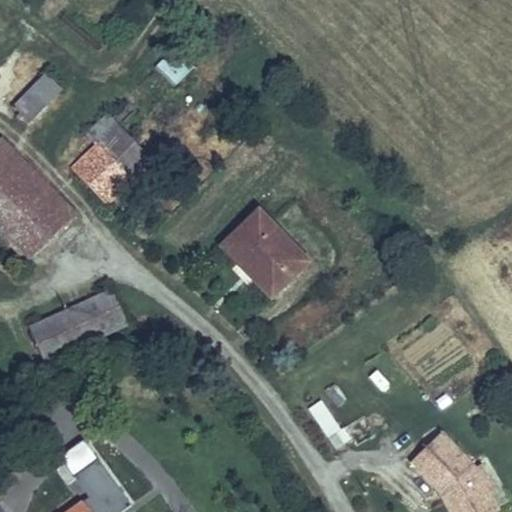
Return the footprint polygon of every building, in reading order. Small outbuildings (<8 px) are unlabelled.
[(155,66),(174,85),(191,69),(172,49),(155,66)] [(30,102),(10,126),(25,139),(45,115),(30,102)] [(151,161),(103,114),(87,133),(95,140),(72,166),(108,205),(151,161)] [(0,176),(42,218),(52,208),(0,155),(0,176)] [(0,176),(0,249),(20,270),(67,223),(52,208),(42,218),(0,176)] [(299,264),(252,217),(210,260),(257,306),(299,264)] [(108,301),(20,343),(32,376),(93,348),(125,337),(108,301)] [(320,400),(306,408),(332,450),(346,442),(320,400)] [(84,441),(61,459),(102,511),(124,511),(134,505),(84,441)] [(441,442),(408,477),(439,507),(441,511),(476,511),(489,505),(475,480),(473,477),(441,442)] [(486,474),(475,480),(489,505),(476,511),(496,511),(504,506),(486,474)] [(37,510),(38,511),(64,511),(79,501),(68,485),(37,510)] [(86,511),(79,501),(64,511),(86,511)]
